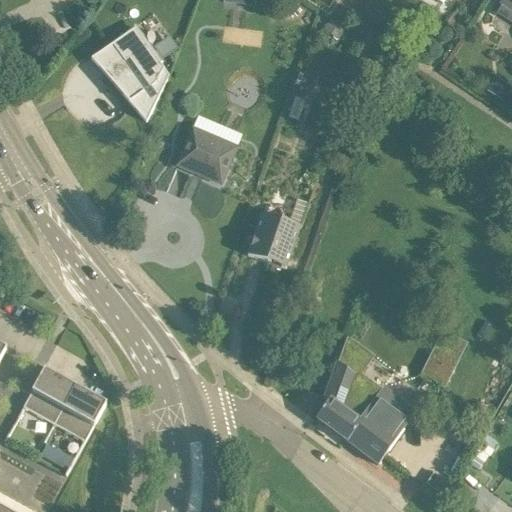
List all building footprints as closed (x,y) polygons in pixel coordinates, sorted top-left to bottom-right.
[(336,41),(342,31),(329,22),(322,32),(336,41)] [(102,79),(124,109),(129,105),(146,125),(148,121),(169,78),(160,65),(161,64),(161,63),(159,64),(135,30),(128,35),(127,33),(126,34),(127,35),(99,56),(91,61),(104,77),(102,79)] [(486,93),(503,104),(511,90),(511,89),(495,79),(486,93)] [(237,148),(193,129),(176,168),(220,186),(237,148)] [(179,193),(186,174),(175,171),(168,189),(179,193)] [(285,271),(300,228),(262,215),(253,240),(247,243),(250,249),(247,258),(285,271)] [(440,332),(432,347),(456,359),(464,343),(440,332)] [(410,424),(415,416),(382,392),(380,395),(337,365),(324,401),(328,404),(316,421),(378,467),(410,424)] [(75,389),(44,372),(23,411),(54,428),(75,389)] [(85,445),(106,406),(75,389),(54,428),(85,445)] [(66,447),(64,451),(48,444),(41,458),(69,470),(77,452),(66,447)] [(479,452),(473,461),(481,467),(487,458),(479,452)] [(0,511),(16,511),(0,503),(0,511)]
